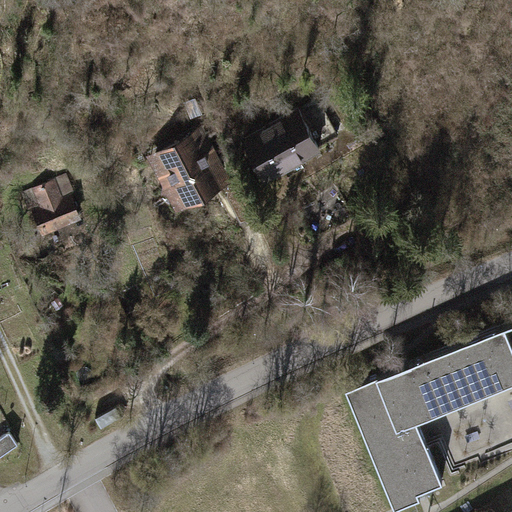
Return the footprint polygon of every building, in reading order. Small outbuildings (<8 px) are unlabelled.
[(318,92),(246,132),(269,172),(340,131),(318,92)] [(205,123),(153,153),(180,200),(232,170),(205,123)] [(61,182),(41,191),(46,200),(35,205),(46,229),(82,213),(72,193),(67,195),(61,182)] [(511,386),(511,325),(345,391),(393,511),(419,501),(417,496),(440,487),(415,425),(511,386)] [(13,430),(0,438),(0,458),(22,444),(13,430)]
